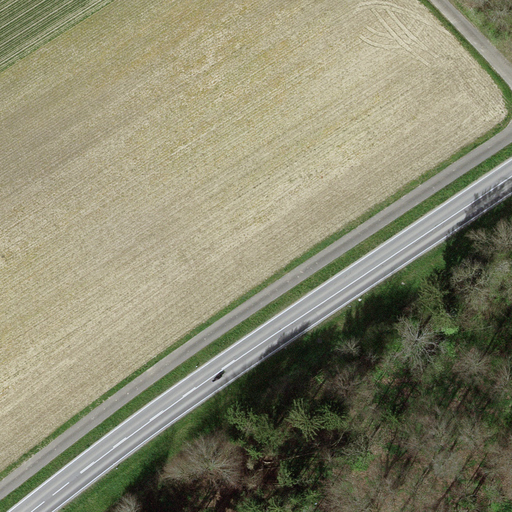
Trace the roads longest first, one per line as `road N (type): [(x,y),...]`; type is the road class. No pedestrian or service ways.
road 1 (track): [(0,503),(511,123)]
road 2 (secondary): [(43,511),(511,176)]
